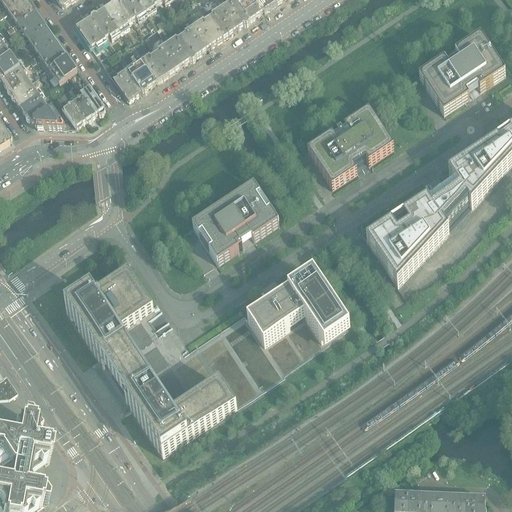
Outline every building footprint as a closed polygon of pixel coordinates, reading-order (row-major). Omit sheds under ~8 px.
[(22,0),(0,0),(0,1),(7,11),(22,0)] [(35,14),(25,0),(22,0),(7,11),(17,26),(35,14)] [(78,1),(77,0),(54,0),(62,10),(65,10),(78,1)] [(159,8),(153,0),(126,0),(124,2),(124,1),(118,5),(132,26),(136,23),(138,25),(154,14),(153,12),(159,8)] [(153,0),(159,8),(163,5),(165,7),(175,0),(153,0)] [(276,7),(271,0),(239,0),(241,1),(235,5),(249,26),(250,25),(256,21),(276,7)] [(249,26),(235,5),(234,2),(229,5),(214,16),(211,12),(204,16),(208,23),(222,43),(229,39),(233,36),(244,29),(246,29),(249,28),(250,25),(249,26)] [(132,26),(118,5),(112,10),(97,19),(97,20),(95,19),(92,21),(91,23),(91,24),(105,44),(109,41),(111,43),(128,32),(126,30),(132,26)] [(45,28),(43,25),(35,14),(17,26),(8,33),(10,37),(20,30),(27,41),(45,28)] [(163,23),(156,27),(159,32),(168,26),(167,23),(164,25),(163,23)] [(222,43),(208,23),(204,26),(202,24),(185,35),(187,37),(181,41),(195,61),(196,61),(202,57),(217,47),(222,43)] [(105,44),(91,24),(85,28),(78,32),(92,53),(96,50),(98,52),(106,46),(105,44)] [(56,43),(45,28),(27,41),(38,56),(56,43)] [(162,34),(159,36),(166,46),(169,43),(162,34)] [(10,48),(6,42),(2,36),(0,37),(0,67),(12,59),(6,51),(10,48)] [(153,48),(148,40),(144,42),(150,51),(153,48)] [(195,61),(181,41),(177,44),(175,42),(158,53),(160,55),(155,59),(168,79),(190,65),(193,65),(195,63),(196,61),(195,61)] [(480,96),(505,79),(481,41),(419,82),(444,119),(469,103),(463,93),(474,86),(480,96)] [(66,58),(58,46),(56,43),(38,56),(48,71),(66,58)] [(139,57),(133,49),(130,51),(136,59),(139,57)] [(110,65),(117,60),(114,56),(108,61),(107,59),(100,64),(101,66),(106,63),(108,66),(110,65)] [(68,80),(77,74),(66,58),(48,71),(59,86),(60,85),(64,82),(68,80)] [(126,67),(121,58),(117,60),(123,69),(126,67)] [(12,59),(0,67),(0,82),(2,86),(11,99),(30,86),(25,79),(29,76),(25,70),(24,68),(21,64),(17,67),(12,59)] [(168,79),(155,59),(150,62),(149,59),(140,65),(132,71),(133,73),(128,76),(142,97),(142,96),(145,97),(148,95),(148,93),(148,92),(168,79)] [(106,73),(113,69),(110,65),(108,66),(103,69),(106,73)] [(128,76),(127,74),(118,80),(114,75),(110,78),(115,86),(129,106),(136,101),(142,97),(128,76)] [(48,102),(44,96),(40,91),(36,94),(30,86),(11,99),(30,126),(33,125),(49,113),(44,105),(48,102)] [(106,115),(90,93),(81,99),(88,108),(89,110),(96,120),(98,118),(99,119),(101,119),(105,117),(105,115),(106,115)] [(96,120),(89,110),(88,108),(81,99),(73,105),(86,126),(89,126),(92,124),(92,122),(96,120)] [(86,126),(73,105),(62,112),(77,133),(79,133),(82,131),(83,129),(86,126)] [(65,127),(53,110),(49,113),(33,125),(37,131),(64,132),(62,129),(65,127)] [(369,169),(394,153),(369,115),(340,135),(341,136),(338,138),(337,137),(308,156),(332,193),(357,177),(356,174),(354,172),(365,164),(369,169)] [(6,134),(3,130),(0,125),(0,152),(10,146),(11,141),(6,134)] [(471,214),(511,169),(511,136),(449,178),(450,180),(457,191),(447,197),(444,193),(437,198),(438,200),(440,202),(430,209),(428,205),(367,246),(398,293),(471,214)] [(254,245),(279,229),(279,228),(261,201),(255,191),(255,192),(254,191),(193,232),(194,233),(217,269),(218,269),(243,252),(237,243),(240,241),(241,241),(243,242),(244,241),(245,240),(244,238),(247,236),(254,245)] [(147,317),(154,313),(128,274),(128,275),(93,298),(78,308),(79,309),(75,311),(74,310),(66,316),(99,365),(109,380),(120,397),(163,462),(188,445),(237,413),(220,387),(171,419),(168,415),(169,414),(147,380),(134,362),(126,349),(118,336),(147,317)] [(347,330),(314,281),(288,298),(290,300),(285,304),(282,300),(278,303),(280,307),(275,310),(273,308),(248,325),(264,350),(305,323),(321,347),(347,330)] [(17,397),(6,381),(0,384),(0,403),(9,403),(17,397)] [(0,511),(38,511),(41,510),(46,511),(47,506),(40,495),(29,479),(49,465),(49,464),(45,463),(47,454),(51,455),(51,454),(48,453),(49,451),(48,450),(48,449),(37,433),(36,433),(35,432),(33,431),(34,429),(29,422),(2,441),(0,437),(0,511)] [(397,501),(397,499),(396,499),(395,509),(395,511),(425,511),(426,503),(397,501)] [(455,511),(455,504),(439,503),(426,503),(425,511),(455,511)] [(484,511),(485,503),(484,503),(484,505),(455,504),(455,511),(484,511)]
